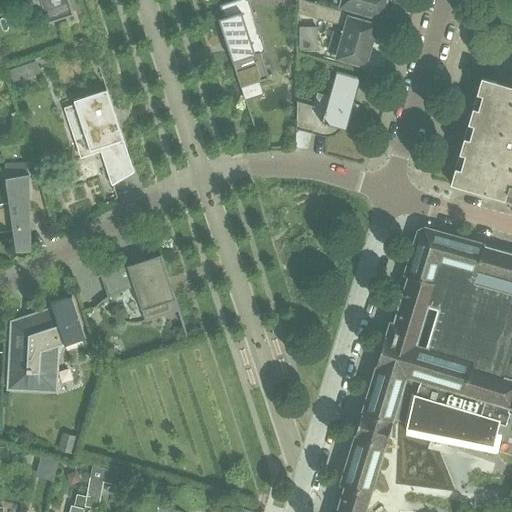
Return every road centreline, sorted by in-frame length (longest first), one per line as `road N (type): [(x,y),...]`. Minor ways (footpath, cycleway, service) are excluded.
road 1 (residential): [(393,195),(291,166),(229,170),(178,187),(27,279),(0,287)]
road 2 (residential): [(295,511),(393,195)]
road 3 (residential): [(393,195),(446,0)]
road 4 (residential): [(511,228),(393,195)]
